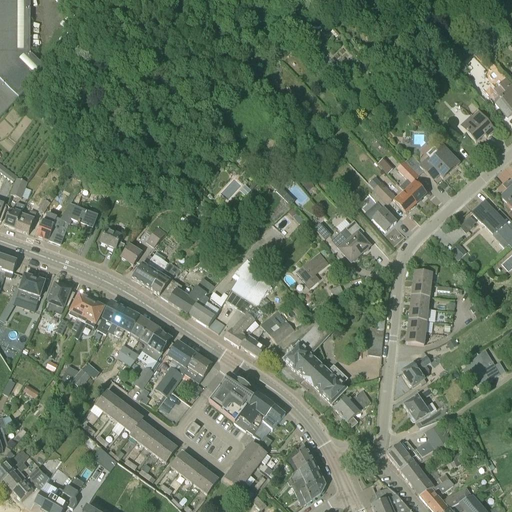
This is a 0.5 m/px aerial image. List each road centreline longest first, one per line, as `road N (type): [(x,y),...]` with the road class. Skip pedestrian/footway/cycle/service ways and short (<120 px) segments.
road 1 (secondary): [(227,359),(98,277),(0,241)]
road 2 (unclassified): [(372,459),(382,447),(395,282),(406,251)]
road 3 (unclassified): [(406,251),(511,149)]
road 4 (secondary): [(330,454),(284,397),(227,359)]
road 5 (residential): [(174,430),(216,459),(235,446),(233,432),(195,404)]
